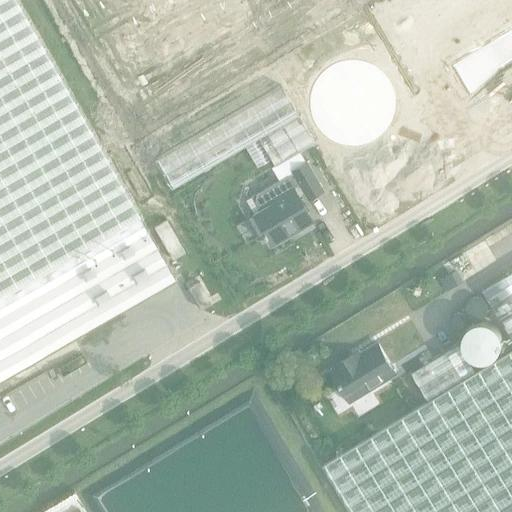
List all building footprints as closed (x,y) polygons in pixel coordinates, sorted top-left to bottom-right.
[(0,0),(0,378),(175,279),(15,0),(0,0)] [(51,0),(134,141),(363,8),(375,0),(51,0)] [(511,0),(375,0),(363,8),(412,92),(511,33),(511,0)] [(156,159),(172,188),(258,138),(274,165),(314,142),(281,86),(156,159)] [(127,156),(116,162),(124,177),(135,171),(127,156)] [(321,191),(305,163),(292,171),(293,173),(256,194),(254,204),(259,212),(253,215),(270,246),(289,235),(286,231),(294,226),(295,227),(310,218),(297,197),(304,193),(307,198),(321,191)] [(141,205),(151,199),(139,178),(129,183),(141,205)] [(166,220),(154,227),(172,260),(185,253),(166,220)] [(511,272),(483,290),(511,337),(511,272)] [(447,274),(432,283),(439,294),(453,284),(447,274)] [(210,303),(209,301),(198,282),(188,288),(200,309),(204,307),(210,303)] [(353,400),(396,373),(378,343),(361,353),(359,351),(333,367),(334,370),(331,371),(341,387),(344,385),(353,400)] [(511,511),(511,349),(476,372),(460,344),(431,362),(400,380),(417,408),(325,464),(354,511),(511,511)]
